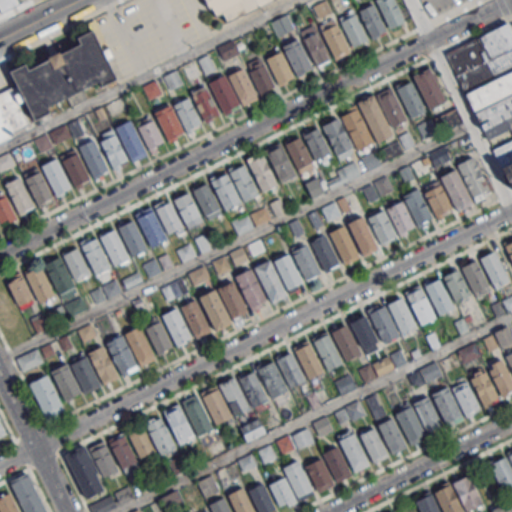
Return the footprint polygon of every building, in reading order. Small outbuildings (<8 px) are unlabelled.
[(0,0),(0,12),(19,3),(17,0),(0,0)] [(206,0),(214,17),(221,14),(225,21),(269,0),(206,0)] [(375,0),(389,28),(405,19),(395,0),(375,0)] [(314,5),(318,17),(329,13),(326,2),(314,5)] [(372,39),(386,32),(372,2),(357,8),(372,39)] [(352,46),(368,39),(353,10),(338,17),(352,46)] [(277,37),(295,30),(288,13),(270,19),(277,37)] [(454,76),(511,46),(511,34),(506,22),(444,54),(454,76)] [(334,58),(349,51),(336,23),(321,30),(334,58)] [(0,139),(11,134),(8,128),(46,110),(43,105),(94,80),(97,87),(114,78),(90,30),(77,37),(80,42),(29,67),(26,61),(8,69),(14,82),(0,88),(0,139)] [(315,66),(330,59),(316,31),(301,38),(315,66)] [(297,74),(311,67),(299,41),(285,48),(297,74)] [(511,46),(454,76),(472,111),(511,91),(511,46)] [(277,84),(293,76),(281,49),(264,57),(277,84)] [(260,92),(273,86),(262,64),(249,70),(260,92)] [(242,105),(257,98),(242,66),(227,73),(242,105)] [(428,108),(446,100),(431,67),(413,76),(428,108)] [(223,114),(239,106),(223,74),(208,82),(223,114)] [(161,92),(155,80),(142,86),(148,99),(161,92)] [(425,110),(410,81),(396,88),(411,117),(425,110)] [(204,121),(218,115),(205,86),(191,93),(204,121)] [(376,95),(390,88),(406,121),(392,128),(376,95)] [(511,91),(472,111),(481,131),(511,115),(511,91)] [(356,102),(372,94),(391,132),(376,140),(356,102)] [(185,132),(201,124),(188,97),(172,104),(185,132)] [(166,139),(183,131),(170,103),(153,110),(166,139)] [(357,149),(373,142),(356,108),(341,115),(357,149)] [(511,115),(481,131),(492,150),(511,140),(511,115)] [(336,154),(353,146),(337,116),(321,125),(336,154)] [(129,158),(144,151),(129,119),(114,126),(129,158)] [(148,149),(163,141),(152,119),(137,127),(148,149)] [(316,160),(331,152),(317,126),(302,134),(316,160)] [(111,166),(126,159),(112,128),(97,135),(111,166)] [(297,168),(312,160),(299,135),(284,143),(297,168)] [(93,177),(107,170),(92,138),(78,145),(93,177)] [(511,140),(511,161),(500,168),(492,150),(511,140)] [(38,142),(38,149),(50,148),(49,141),(38,142)] [(280,182),(296,174),(279,142),(264,149),(280,182)] [(73,186),(88,179),(76,152),(61,159),(73,186)] [(263,190),(277,183),(264,154),(249,161),(263,190)] [(456,164),(472,156),(490,190),(473,199),(456,164)] [(54,194),(69,187),(55,157),(40,164),(54,194)] [(511,161),(500,168),(511,189),(511,188),(511,161)] [(245,202),(259,195),(243,164),(229,171),(245,202)] [(456,210),(472,201),(456,167),(439,175),(456,210)] [(37,205),(52,198),(40,171),(24,178),(37,205)] [(224,209),(241,201),(226,172),(210,180),(224,209)] [(18,213),(33,206),(19,176),(4,183),(18,213)] [(208,220),(223,213),(208,182),(193,189),(208,220)] [(441,183),(452,208),(435,215),(424,191),(441,183)] [(416,225),(433,217),(419,188),(402,196),(416,225)] [(0,221),(14,214),(3,191),(0,192),(0,221)] [(188,228),(203,220),(188,191),(174,198),(188,228)] [(169,234),(183,226),(169,200),(155,207),(169,234)] [(399,235),(415,227),(401,200),(386,208),(399,235)] [(328,211),(324,213),(327,219),(339,214),(335,206),(327,209),(328,211)] [(151,247),(167,239),(152,208),(136,216),(151,247)] [(395,234),(383,208),(366,217),(378,242),(395,234)] [(253,226),(247,214),(231,221),(237,234),(253,226)] [(362,254),(378,246),(362,214),(346,222),(362,254)] [(132,255),(147,248),(133,218),(118,225),(132,255)] [(344,264),(359,256),(343,224),(328,231),(344,264)] [(98,235),(114,228),(129,258),(113,266),(98,235)] [(338,263),(324,234),(310,241),(324,270),(338,263)] [(96,275),(110,267),(95,238),(81,245),(96,275)] [(511,238),(503,242),(511,261),(511,238)] [(182,261),(195,254),(189,243),(176,250),(182,261)] [(305,279),(320,271),(307,243),(291,250),(305,279)] [(74,279),(89,272),(77,246),(62,253),(74,279)] [(229,253),(234,266),(247,261),(242,248),(229,253)] [(491,284),(507,276),(494,250),(478,258),(491,284)] [(287,289),(303,281),(288,252),(272,260),(287,289)] [(59,295),(76,286),(61,256),(44,265),(59,295)] [(168,268),(162,256),(157,259),(157,258),(143,264),(149,277),(168,268)] [(270,302),(286,293),(269,259),(253,267),(270,302)] [(473,291),(488,284),(476,259),(461,267),(473,291)] [(194,285),(210,277),(204,265),(188,273),(194,285)] [(26,273),(40,266),(54,295),(40,301),(26,273)] [(250,308),(267,300),(250,268),(234,277),(250,308)] [(454,301),(469,293),(457,268),(442,276),(454,301)] [(125,288),(143,283),(139,272),(122,278),(125,288)] [(18,305),(34,298),(22,274),(7,282),(18,305)] [(439,313),(453,306),(439,277),(424,285),(439,313)] [(161,288),(166,299),(186,290),(181,279),(161,288)] [(231,317),(246,310),(231,280),(216,288),(231,317)] [(421,324),(435,317),(419,283),(404,291),(421,324)] [(215,331),(232,323),(214,288),(198,297),(215,331)] [(511,292),(501,297),(506,310),(511,307),(511,292)] [(69,316),(86,309),(81,296),(64,303),(69,316)] [(416,324),(402,296),(387,303),(401,331),(416,324)] [(195,337),(210,329),(194,298),(179,306),(195,337)] [(382,342),(399,334),(384,304),(367,313),(382,342)] [(175,344),(190,336),(176,307),(161,315),(175,344)] [(362,347),(377,339),(364,314),(349,322),(362,347)] [(156,353),(172,346),(159,320),(144,328),(156,353)] [(359,352),(346,323),(330,331),(344,360),(359,352)] [(77,330),(83,341),(96,335),(90,324),(77,330)] [(140,366),(155,358),(138,326),(124,334),(140,366)] [(327,370),(343,362),(329,333),(313,341),(327,370)] [(121,375),(137,367),(121,335),(105,343),(121,375)] [(308,378),(323,370),(310,342),(295,350),(308,378)] [(102,384),(118,376),(102,345),(86,352),(102,384)] [(16,358),(23,371),(43,361),(37,348),(16,358)] [(378,375),(406,362),(400,350),(372,364),(378,375)] [(289,386),(304,379),(291,351),(276,358),(289,386)] [(83,390),(98,382),(84,355),(69,363),(83,390)] [(502,396),(511,391),(511,378),(502,358),(490,364),(492,369),(489,370),(502,396)] [(271,396),(287,388),(273,360),(257,368),(271,396)] [(64,399),(80,391),(66,363),(50,370),(64,399)] [(421,368),(425,379),(440,374),(437,363),(421,368)] [(252,407),(268,399),(253,370),(237,378),(252,407)] [(483,408),(500,400),(486,370),(469,378),(483,408)] [(46,374),(65,411),(47,420),(29,383),(46,374)] [(334,382),(341,394),(354,387),(347,375),(334,382)] [(233,415),(249,407),(233,376),(218,384),(233,415)] [(464,414),(478,407),(465,380),(451,387),(464,414)] [(215,423),(231,416),(215,384),(199,392),(215,423)] [(444,421),(461,413),(447,384),(431,391),(444,421)] [(197,434),(212,427),(196,393),(181,400),(197,434)] [(426,395),(441,426),(428,432),(412,402),(426,395)] [(163,410),(178,403),(193,435),(178,443),(163,410)] [(408,441),(424,433),(410,405),(393,413),(408,441)] [(161,454),(175,446),(160,416),(146,423),(161,454)] [(392,454),(406,447),(391,417),(377,424),(392,454)] [(265,432),(258,419),(240,428),(247,441),(265,432)] [(141,457),(155,450),(142,425),(128,432),(141,457)] [(372,463),(388,456),(374,426),(358,434),(372,463)] [(122,467),(137,460),(123,431),(108,439),(122,467)] [(353,471),(369,464),(353,431),(337,439),(353,471)] [(89,447),(104,440),(117,470),(102,477),(89,447)] [(63,455),(84,445),(96,470),(94,472),(103,489),(85,498),(63,455)] [(334,481),(350,473),(337,445),(321,453),(334,481)] [(501,489),(511,484),(511,470),(505,455),(489,463),(501,489)] [(317,491),(333,484),(320,456),(303,464),(317,491)] [(298,500),(313,493),(297,460),(282,467),(298,500)] [(466,511),(483,503),(469,473),(452,482),(466,511)] [(24,511),(45,511),(27,475),(10,483),(24,511)] [(198,482),(204,495),(218,490),(212,476),(198,482)] [(278,506),(294,499),(284,477),(268,484),(278,506)] [(257,511),(265,511),(274,508),(261,481),(246,488),(257,511)] [(444,511),(464,511),(449,482),(433,490),(444,511)] [(119,504),(134,497),(129,486),(114,493),(119,504)] [(235,511),(254,511),(242,486),(227,494),(235,511)] [(0,511),(19,511),(9,491),(0,495),(0,511)] [(419,511),(414,501),(431,493),(440,511),(419,511)] [(91,511),(103,511),(116,506),(111,494),(89,505),(91,511)] [(211,511),(231,511),(224,496),(208,503),(211,511)] [(490,511),(511,511),(506,500),(489,508),(490,511)]
